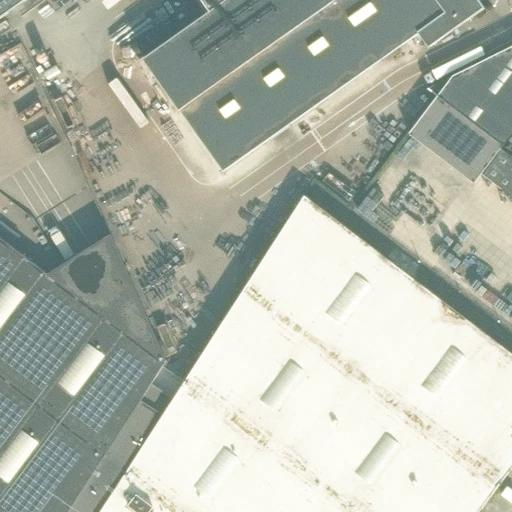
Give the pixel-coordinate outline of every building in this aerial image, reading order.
[(0,0),(0,18),(25,0),(0,0)] [(428,48),(471,19),(485,9),(478,0),(201,0),(210,13),(144,60),(224,171),(419,34),(428,48)] [(511,47),(429,89),(440,97),(502,145),(504,146),(501,148),(510,156),(511,152),(511,138),(510,137),(511,134),(511,47)] [(511,157),(510,156),(501,148),(504,146),(502,145),(474,182),(475,183),(482,174),(502,189),(511,196),(511,157)] [(511,468),(511,353),(304,196),(244,289),(500,484),(511,468)] [(0,511),(96,511),(98,509),(100,510),(124,474),(162,415),(140,401),(166,361),(110,236),(49,276),(0,238),(0,511)] [(478,511),(500,484),(244,289),(184,382),(354,511),(478,511)] [(173,511),(354,511),(184,382),(124,474),(173,511)] [(173,511),(124,474),(100,510),(98,509),(96,511),(173,511)]
